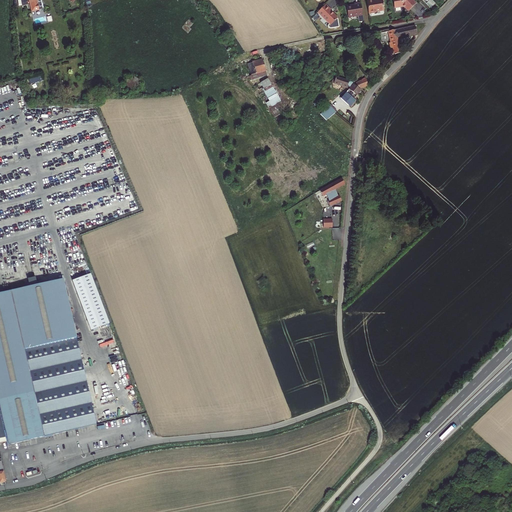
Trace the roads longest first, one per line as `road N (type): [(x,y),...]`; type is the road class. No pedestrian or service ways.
road 1 (residential): [(359,395),(274,427),(146,442),(0,487)]
road 2 (residential): [(348,225),(363,106),(437,17)]
road 3 (trunk): [(511,345),(351,511)]
road 4 (trunk): [(366,511),(511,367)]
road 5 (residential): [(242,56),(437,17)]
road 6 (residential): [(348,225),(339,326),(359,395)]
road 7 (residential): [(359,395),(379,426),(379,443),(321,511)]
